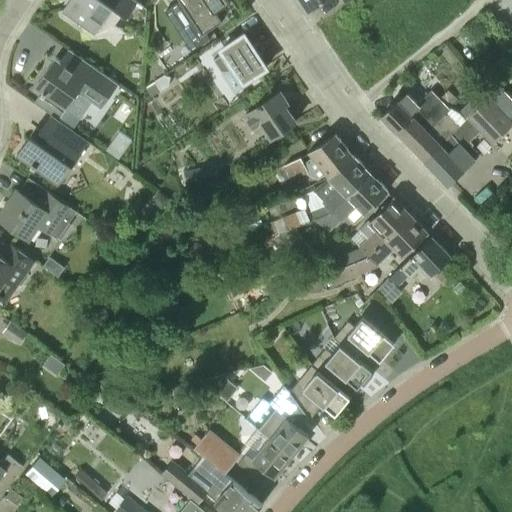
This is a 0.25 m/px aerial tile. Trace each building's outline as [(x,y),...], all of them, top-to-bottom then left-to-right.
[(138,2),(135,0),(69,0),(63,10),(82,23),(84,31),(93,37),(100,36),(109,23),(114,26),(123,14),(127,17),(138,2)] [(179,0),(203,35),(223,22),(216,12),(231,2),(229,0),(179,0)] [(302,0),(309,10),(323,0),(344,0),(345,2),(348,0),(302,0)] [(253,46),(245,34),(225,47),(227,51),(214,60),(215,61),(222,72),(236,70),(244,83),(267,67),(259,55),(262,53),(256,44),(253,46)] [(118,83),(69,49),(61,60),(56,57),(35,87),(43,92),(42,93),(45,95),(46,94),(67,109),(78,92),(101,108),(118,83)] [(161,91),(168,86),(170,76),(163,75),(154,81),(161,91)] [(439,97),(449,107),(458,99),(448,89),(439,97)] [(381,115),(411,146),(450,108),(449,107),(439,97),(432,90),(418,103),(408,92),(398,101),(397,100),(381,115)] [(283,93),(281,91),(246,113),(257,130),(265,126),(272,137),(297,121),(286,105),(287,104),(286,103),(285,104),(280,95),(283,93)] [(450,108),(411,146),(425,160),(488,98),(481,91),(459,112),(450,108)] [(52,115),(59,120),(64,113),(39,96),(35,103),(52,115)] [(511,121),(489,97),(488,98),(425,160),(449,185),(475,159),(467,150),(473,145),(467,139),(478,130),(492,143),(511,124),(511,121)] [(90,141),(52,115),(35,137),(31,134),(17,154),(31,164),(31,165),(36,168),(36,167),(60,184),(90,141)] [(329,177),(354,156),(335,133),(309,152),(313,157),(304,164),(301,157),(285,165),(287,168),(278,172),(281,178),(269,185),(266,180),(253,186),(257,194),(269,188),(270,190),(281,183),(281,185),(292,179),(304,173),(318,179),(326,174),(329,177)] [(316,219),(331,212),(372,174),(363,166),(361,162),(359,159),(356,158),(354,156),(329,177),(331,179),(316,191),(326,201),(324,203),(306,211),(304,208),(270,222),(272,226),(263,229),(267,240),(316,219)] [(198,186),(194,166),(184,169),(188,188),(198,186)] [(331,212),(316,219),(328,232),(347,214),(357,223),(388,191),(386,188),(384,185),(381,182),(378,181),(372,174),(331,212)] [(71,207),(36,182),(27,196),(17,189),(8,202),(13,205),(4,218),(0,215),(0,217),(30,238),(39,225),(57,238),(58,236),(61,239),(71,224),(63,218),(71,207)] [(171,199),(160,191),(156,197),(157,205),(163,210),(171,199)] [(369,256),(411,214),(394,196),(369,221),(377,229),(360,247),(361,248),(369,256)] [(428,232),(411,214),(369,256),(340,269),(328,275),(332,285),(377,266),(395,247),(404,256),(428,232)] [(304,244),(297,227),(289,230),(267,240),(263,242),(266,248),(277,243),(282,254),(304,244)] [(432,274),(451,255),(432,235),(389,278),(397,287),(409,275),(410,276),(422,264),(432,274)] [(2,255),(0,253),(0,287),(7,277),(18,285),(35,260),(11,243),(2,255)] [(361,248),(335,259),(340,269),(369,256),(361,248)] [(444,268),(436,276),(444,285),(452,277),(444,268)] [(271,299),(303,286),(298,275),(267,288),(271,299)] [(334,338),(341,343),(355,354),(363,345),(381,360),(396,342),(363,316),(355,326),(349,320),(334,338)] [(19,343),(26,332),(10,322),(11,321),(5,317),(0,324),(0,329),(3,331),(3,332),(19,343)] [(341,343),(333,353),(326,347),(312,365),(332,381),(340,372),(358,387),(361,384),(364,386),(373,376),(370,373),(373,369),(355,354),(341,343)] [(351,397),(332,381),(312,365),(291,390),(307,413),(318,400),(336,415),(351,397)] [(228,400),(238,387),(230,381),(223,374),(205,379),(217,391),(228,400)] [(270,438),(292,456),(309,435),(296,424),(305,413),(307,416),(308,416),(285,384),(270,403),(276,409),(259,429),(270,438)] [(194,448),(202,454),(224,473),(225,471),(240,454),(210,430),(194,448)] [(246,453),(239,463),(258,479),(266,470),(275,477),(292,456),(270,438),(253,459),(246,453)] [(0,492),(2,494),(0,496),(0,497),(0,498),(24,464),(8,454),(5,458),(1,459),(0,460),(0,492)] [(224,473),(202,454),(193,465),(225,492),(217,501),(229,511),(255,511),(263,503),(225,471),(224,473)] [(81,468),(75,475),(101,499),(108,491),(81,468)] [(198,501),(206,491),(184,473),(176,483),(198,501)] [(18,504),(24,496),(12,487),(6,496),(18,504)] [(147,511),(127,495),(120,503),(114,511),(115,511),(147,511)] [(181,511),(207,511),(192,499),(181,511)]
